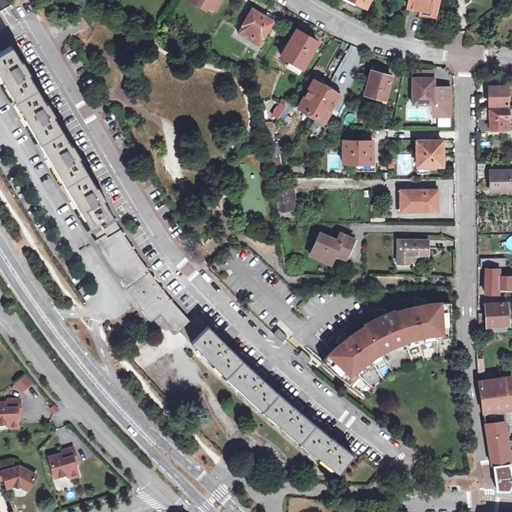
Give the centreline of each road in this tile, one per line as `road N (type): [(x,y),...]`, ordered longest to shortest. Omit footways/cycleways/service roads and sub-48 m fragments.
road 1 (residential): [(33,22),(161,236),(211,297),(389,450),(415,483),(418,503),(487,505)]
road 2 (residential): [(465,56),(465,336),(487,505)]
road 3 (secondary): [(238,511),(87,361),(0,235)]
road 4 (secondary): [(0,261),(75,369),(210,511)]
road 5 (unclassified): [(0,303),(98,427),(164,495)]
road 6 (residential): [(465,56),(366,38),(296,0)]
